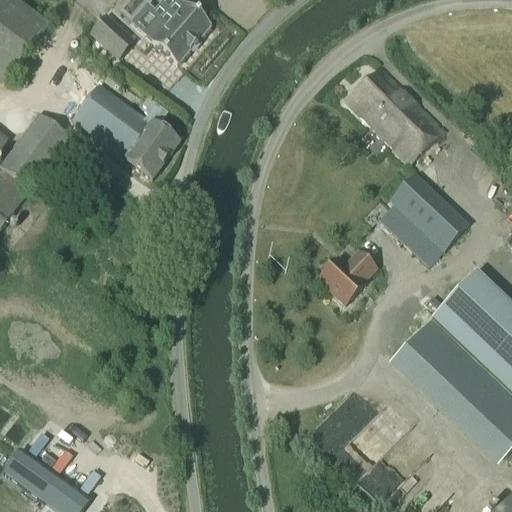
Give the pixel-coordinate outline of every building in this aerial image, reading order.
[(0,0),(0,77),(7,83),(49,29),(11,0),(0,0)] [(157,22),(144,38),(152,45),(150,46),(176,68),(189,53),(189,54),(197,44),(210,29),(185,7),(184,8),(165,29),(157,22)] [(105,22),(90,38),(118,63),(132,46),(105,22)] [(346,104),(355,113),(408,168),(442,134),(379,70),(346,104)] [(98,88),(72,123),(124,162),(123,163),(151,184),(178,146),(157,130),(167,116),(147,101),(141,108),(146,111),(143,114),(147,117),(144,122),(98,88)] [(0,232),(69,140),(38,117),(0,167),(0,170),(1,171),(0,172),(0,232)] [(379,226),(427,271),(467,230),(415,181),(390,207),(394,211),(379,226)] [(337,263),(317,284),(345,310),(364,289),(362,286),(368,280),(375,272),(358,256),(345,270),(337,263)] [(511,313),(475,279),(466,288),(434,320),(419,336),(511,424),(511,313)] [(511,454),(511,424),(419,336),(397,361),(505,462),(511,454)] [(83,511),(88,506),(18,455),(2,478),(48,511),(83,511)] [(511,511),(511,501),(501,511),(511,511)]
